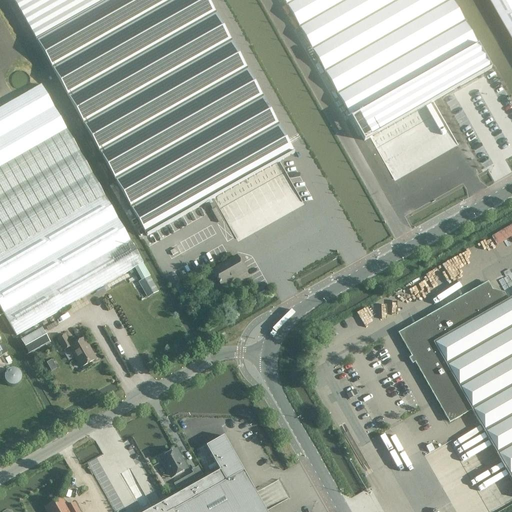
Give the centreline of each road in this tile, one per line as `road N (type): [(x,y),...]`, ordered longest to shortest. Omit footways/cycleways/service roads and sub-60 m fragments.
road 1 (unclassified): [(0,480),(218,355),(268,354)]
road 2 (unclassified): [(268,354),(296,312),(511,190)]
road 3 (unclassified): [(344,511),(274,388),(268,354)]
